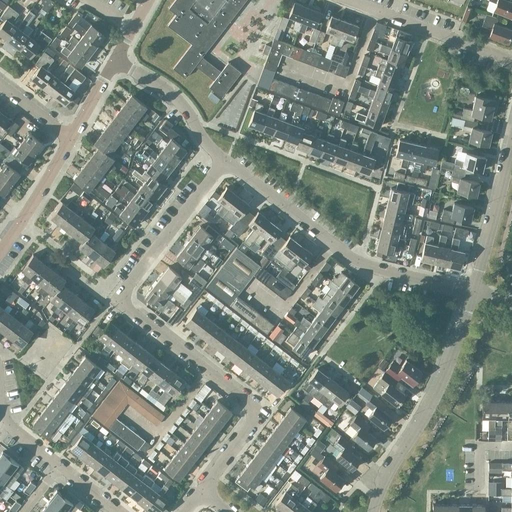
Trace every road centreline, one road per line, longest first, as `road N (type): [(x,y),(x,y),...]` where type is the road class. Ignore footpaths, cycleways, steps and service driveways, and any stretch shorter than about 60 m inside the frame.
road 1 (residential): [(225,160),(122,297),(259,410),(201,491)]
road 2 (residential): [(449,286),(353,258),(225,160)]
road 3 (unclassified): [(372,511),(436,395),(472,291)]
road 4 (residential): [(511,61),(347,0)]
road 5 (unclassified): [(472,291),(511,146)]
road 6 (residential): [(225,160),(176,99),(115,61)]
road 7 (residential): [(0,251),(71,136)]
